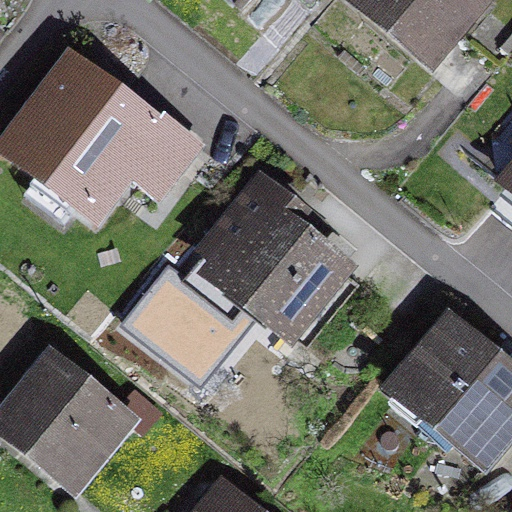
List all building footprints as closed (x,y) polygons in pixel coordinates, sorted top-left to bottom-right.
[(489,0),(361,0),(354,9),(432,71),(489,0)] [(163,158),(46,66),(0,124),(0,189),(51,229),(88,181),(124,208),(163,158)] [(511,181),(503,192),(511,200),(511,181)] [(255,345),(307,285),(273,256),(289,237),(241,196),(173,275),(255,345)] [(443,476),(498,409),(413,339),(358,406),(443,476)] [(0,461),(33,493),(92,430),(24,367),(0,392),(0,461)] [(217,511),(203,500),(192,511),(217,511)]
